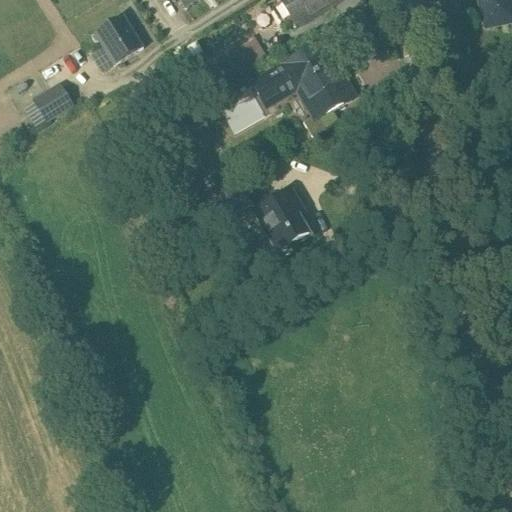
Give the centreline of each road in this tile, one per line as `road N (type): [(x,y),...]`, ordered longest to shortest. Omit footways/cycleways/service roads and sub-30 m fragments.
road 1 (residential): [(405,0),(511,496)]
road 2 (unknown): [(440,159),(91,330)]
